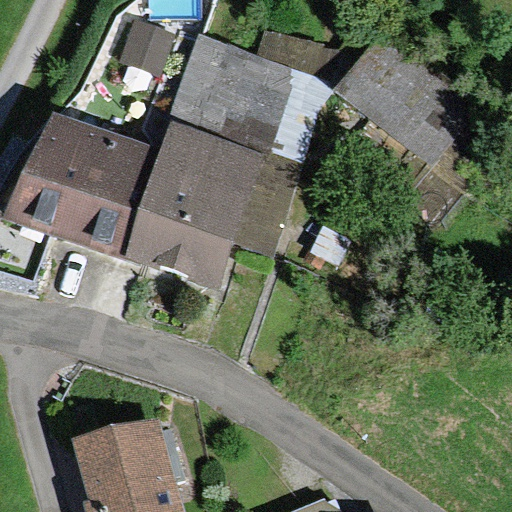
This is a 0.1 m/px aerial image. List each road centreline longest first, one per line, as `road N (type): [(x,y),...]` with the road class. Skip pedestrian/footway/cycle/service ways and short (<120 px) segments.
road 1 (residential): [(31,319),(155,350),(241,392),(427,511)]
road 2 (residential): [(31,319),(23,371),(61,511)]
road 3 (track): [(0,119),(51,31),(58,0)]
